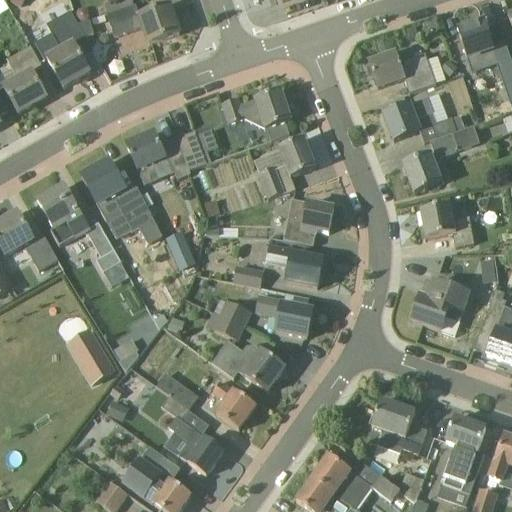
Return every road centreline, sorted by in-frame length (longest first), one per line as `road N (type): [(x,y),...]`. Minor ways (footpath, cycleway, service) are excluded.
road 1 (residential): [(355,349),(376,301),(381,258),(311,40)]
road 2 (residential): [(0,174),(121,105),(234,62)]
road 3 (residential): [(241,511),(355,349)]
road 4 (residential): [(511,405),(355,349)]
